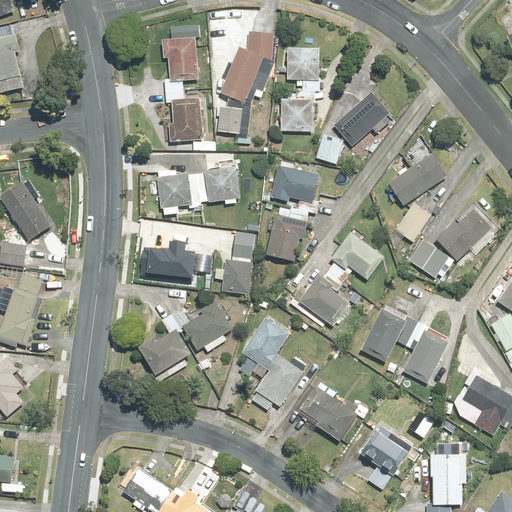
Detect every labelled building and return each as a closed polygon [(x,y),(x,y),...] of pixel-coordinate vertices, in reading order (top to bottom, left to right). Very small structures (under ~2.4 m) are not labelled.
[(0,0),(0,19),(15,14),(9,0),(0,0)] [(15,37),(0,40),(0,95),(24,90),(15,55),(19,54),(15,37)] [(193,40),(161,42),(162,61),(167,60),(168,83),(196,81),(193,40)] [(237,49),(218,95),(244,105),(263,60),(237,49)] [(319,50),(286,49),(286,82),(318,82),(319,50)] [(388,114),(370,94),(332,126),(350,147),(388,114)] [(200,100),(170,102),(172,125),(168,125),(169,143),(202,140),(200,100)] [(312,101),(280,100),(280,133),(312,134),(312,101)] [(239,135),(240,110),(218,109),(218,134),(239,135)] [(336,165),(342,142),(319,137),(314,160),(336,165)] [(215,150),(215,142),(193,143),(193,151),(215,150)] [(387,184),(402,207),(446,178),(431,155),(387,184)] [(318,176),(277,167),(270,199),(288,203),(288,199),(312,204),(318,176)] [(204,174),(188,176),(188,174),(156,178),(160,210),(192,206),(190,195),(206,193),(208,204),(240,200),(235,168),(203,172),(204,174)] [(21,184),(0,197),(0,201),(27,242),(50,227),(21,184)] [(411,244),(430,217),(421,211),(423,208),(414,202),(394,232),(411,244)] [(188,219),(201,219),(201,210),(188,210),(188,219)] [(457,220),(435,240),(455,263),(492,230),(473,210),(459,223),(457,220)] [(307,223),(274,216),(265,256),(294,263),(298,241),(303,242),(307,223)] [(231,259),(251,260),(252,236),(233,234),(231,259)] [(383,258),(349,234),(329,261),(344,272),(347,268),(366,282),(383,258)] [(145,245),(141,274),(192,280),(195,252),(183,251),(184,243),(170,241),(170,248),(145,245)] [(435,279),(448,259),(432,248),(422,242),(409,263),(435,279)] [(0,254),(0,263),(23,266),(25,247),(1,244),(0,254)] [(252,264),(225,261),(221,293),(248,296),(252,264)] [(317,276),(298,304),(333,328),(349,304),(330,291),(332,287),(317,276)] [(511,281),(497,303),(511,312),(511,281)] [(38,297),(13,289),(0,327),(0,339),(25,349),(35,321),(30,319),(38,297)] [(201,316),(181,328),(195,352),(232,331),(215,303),(199,312),(201,316)] [(405,323),(381,310),(359,350),(383,363),(405,323)] [(279,409),(303,373),(275,355),(288,335),(264,319),(240,354),(267,372),(254,392),(279,409)] [(136,349),(154,378),(189,357),(174,332),(154,344),(152,340),(136,349)] [(447,344),(422,332),(402,373),(427,385),(447,344)] [(6,359),(0,363),(0,411),(6,419),(23,404),(16,395),(23,389),(12,376),(17,372),(6,359)] [(511,401),(511,398),(475,377),(462,401),(481,412),(474,425),(493,436),(511,401)] [(356,415),(313,387),(298,411),(316,424),(314,427),(338,443),(356,415)] [(379,423),(359,456),(375,466),(369,476),(385,486),(406,452),(390,442),(395,433),(379,423)] [(431,479),(431,507),(461,507),(461,485),(458,485),(458,456),(428,456),(429,479),(431,479)] [(13,458),(0,457),(0,483),(11,485),(13,458)] [(200,511),(138,470),(122,493),(149,511),(200,511)] [(511,511),(511,499),(510,498),(502,510),(501,510),(492,504),(486,511),(511,511)]
